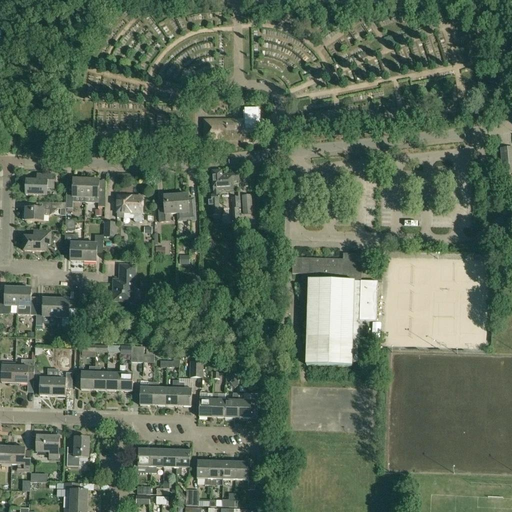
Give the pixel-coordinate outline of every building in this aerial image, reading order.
[(256,128),(255,128),(255,124),(259,124),(259,106),(245,107),(245,119),(204,120),(205,140),(235,139),(235,143),(255,142),(255,139),(256,139),(256,128)] [(511,147),(500,148),(501,161),(511,160),(511,147)] [(511,174),(511,160),(501,161),(502,175),(511,174)] [(233,173),(222,174),(222,170),(212,171),(214,194),(212,194),(212,203),(210,203),(210,209),(218,209),(218,200),(219,199),(219,190),(234,189),(233,182),(239,181),(239,172),(233,173)] [(27,181),(24,181),(24,189),(27,189),(26,195),(47,195),(48,188),(54,188),(55,175),(41,174),(41,181),(27,180),(27,181)] [(73,212),(73,208),(73,197),(86,198),(86,180),(73,180),(73,192),(67,192),(67,208),(67,211),(73,212)] [(98,207),(105,207),(105,192),(99,192),(99,180),(86,180),(86,198),(99,198),(98,207)] [(178,221),(177,195),(164,196),(165,209),(159,209),(160,222),(170,221),(170,214),(178,213),(178,221)] [(188,195),(177,195),(178,221),(196,219),(195,202),(189,202),(188,195)] [(242,196),(244,215),(253,215),(252,195),(242,196)] [(136,223),(143,223),(143,219),(142,218),(143,197),(118,196),(117,217),(124,217),(124,212),(130,212),(130,214),(134,214),(134,218),(134,221),(136,223)] [(239,209),(240,209),(239,197),(232,198),(233,210),(230,210),(230,223),(240,223),(239,209)] [(497,208),(493,202),(485,209),(490,214),(497,208)] [(50,211),(45,211),(45,209),(26,208),(26,221),(45,222),(45,215),(50,216),(50,211)] [(66,220),(65,231),(75,231),(76,220),(66,220)] [(104,238),(117,238),(117,223),(105,223),(104,238)] [(51,245),(52,232),(38,232),(38,237),(25,237),(24,251),(47,252),(47,245),(51,245)] [(71,261),(84,262),(84,244),(78,244),(78,235),(66,235),(65,249),(71,249),(71,261)] [(95,244),(84,244),(84,262),(97,262),(97,250),(103,250),(104,236),(96,236),(95,244)] [(200,254),(200,247),(200,239),(191,239),(191,254),(200,254)] [(165,256),(165,248),(156,248),(156,256),(165,256)] [(292,274),(300,274),(299,313),(307,314),(306,365),(352,366),(352,362),(359,362),(360,338),(360,321),(377,321),(378,282),(361,282),(361,254),(347,253),(347,259),(301,258),(293,258),(292,274)] [(180,266),(190,266),(190,257),(180,256),(180,266)] [(114,285),(114,301),(134,301),(135,266),(121,266),(120,285),(114,285)] [(5,301),(0,300),(0,314),(11,315),(11,307),(18,307),(18,289),(6,288),(5,301)] [(37,316),(37,312),(37,301),(32,301),(32,289),(18,289),(18,307),(24,307),(24,316),(37,316)] [(43,312),(37,312),(37,316),(37,326),(43,326),(43,317),(56,317),(57,300),(44,300),(43,312)] [(70,300),(57,300),(56,317),(62,318),(62,327),(75,327),(76,313),(69,313),(70,300)] [(35,372),(35,365),(35,361),(22,360),(22,367),(16,367),(15,384),(28,384),(28,381),(34,381),(35,372)] [(2,384),(15,384),(16,367),(3,366),(3,364),(0,363),(0,380),(2,380),(2,384)] [(120,366),(120,374),(120,391),(133,392),(133,374),(126,374),(126,366),(120,366)] [(90,373),(82,373),(82,390),(94,390),(95,367),(90,367),(90,373)] [(94,390),(107,391),(108,373),(101,373),(101,367),(95,367),(94,390)] [(34,387),(40,387),(40,396),(53,396),(54,370),(48,370),(48,378),(41,378),(41,372),(35,372),(34,387)] [(67,379),(59,379),(59,370),(54,370),(53,396),(66,397),(67,388),(73,388),(73,373),(67,373),(67,379)] [(107,391),(120,391),(120,374),(108,373),(107,391)] [(149,388),(141,388),(140,406),(153,406),(154,383),(149,383),(149,388)] [(153,406),(166,406),(166,388),(160,388),(160,383),(154,383),(153,406)] [(179,383),(179,389),(179,406),(192,407),(192,389),(185,389),(185,383),(179,383)] [(166,406),(179,406),(179,389),(166,388),(166,406)] [(200,417),(212,418),(213,394),(208,394),(207,400),(200,400),(200,417)] [(212,418),(226,418),(226,400),(218,400),(219,394),(213,394),(212,418)] [(233,400),(226,400),(226,418),(238,418),(239,394),(233,394),(233,400)] [(238,418),(251,419),(252,407),(258,407),(258,395),(239,394),(238,418)] [(59,460),(59,438),(38,437),(37,453),(50,453),(50,459),(59,460)] [(89,458),(90,438),(75,438),(75,454),(67,454),(67,467),(80,467),(80,458),(89,458)] [(0,464),(12,465),(13,448),(0,447),(0,464)] [(12,465),(18,466),(18,473),(31,473),(31,469),(31,464),(31,460),(32,452),(26,452),(26,448),(13,448),(12,465)] [(138,467),(146,467),(146,474),(151,474),(152,450),(139,449),(138,467)] [(157,467),(164,468),(164,450),(152,450),(151,474),(157,474),(157,467)] [(164,468),(177,468),(177,450),(164,450),(164,468)] [(182,475),(182,468),(190,468),(190,451),(177,450),(177,468),(176,475),(182,475)] [(211,486),(211,479),(210,479),(211,461),(198,461),(197,478),(205,479),(205,486),(211,486)] [(210,479),(211,479),(223,479),(224,461),(211,461),(210,479)] [(223,479),(236,480),(236,462),(224,461),(223,479)] [(256,471),(249,471),(250,462),(236,462),(236,480),(249,480),(249,489),(255,489),(256,471)] [(64,484),(64,485),(57,484),(57,490),(64,490),(67,490),(67,497),(64,497),(64,503),(88,504),(88,491),(80,490),(80,484),(64,484)] [(138,487),(138,489),(138,495),(151,495),(151,487),(138,487)] [(176,496),(186,507),(187,498),(177,488),(176,496)] [(150,505),(150,497),(137,496),(136,505),(150,505)] [(29,511),(30,499),(28,499),(28,501),(27,501),(26,508),(23,508),(23,509),(21,509),(20,511),(29,511)] [(87,511),(88,504),(64,503),(64,508),(70,508),(69,511),(87,511)]
